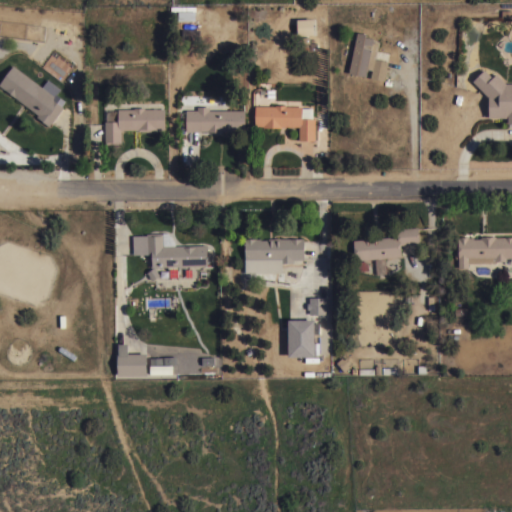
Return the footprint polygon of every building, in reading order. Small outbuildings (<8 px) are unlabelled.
[(313,19),(313,35),(297,36),(296,19),(313,19)] [(199,29),(199,42),(192,41),(192,43),(188,43),(188,41),(181,41),(182,28),(199,29)] [(356,32),(360,32),(363,33),(365,33),(364,36),(373,38),(372,40),(378,41),(375,58),(388,61),(383,80),(369,77),(371,69),(366,68),(365,76),(348,72),(356,32)] [(41,87),(45,82),(58,91),(52,99),(62,106),(48,125),(36,116),(38,114),(0,85),(0,81),(12,65),(41,87)] [(511,123),(506,123),(506,117),(488,117),(488,97),(472,80),(483,69),(491,77),(495,73),(505,83),(511,83),(511,123)] [(275,106),(275,105),(285,105),(285,106),(301,106),(301,118),(314,118),(314,140),(298,139),(298,126),(281,126),(281,127),(263,127),(263,125),(254,125),(254,105),(275,106)] [(197,109),(197,106),(208,106),(208,110),(244,110),(244,130),(238,130),(238,131),(234,131),(234,130),(221,130),(221,131),(207,131),(207,130),(200,130),(200,131),(185,131),(185,128),(179,128),(179,111),(185,111),(185,109),(197,109)] [(117,109),(133,108),(133,107),(144,107),(144,108),(164,108),(164,128),(156,129),(156,130),(137,130),(137,129),(120,129),(120,143),(104,143),(104,121),(106,121),(106,110),(117,110),(117,109)] [(354,260),(352,240),(396,236),(396,228),(417,226),(418,243),(399,244),(400,256),(354,260)] [(146,233),(162,233),(162,246),(206,244),(206,265),(185,266),(184,267),(179,267),(177,266),(151,266),(151,255),(146,255),(146,254),(132,254),(132,235),(146,235),(146,233)] [(511,257),(505,257),(505,261),(495,261),(495,262),(467,263),(467,267),(457,268),(457,258),(455,258),(454,248),(457,248),(457,237),(458,237),(458,236),(468,236),(468,237),(473,237),(473,238),(480,238),(480,236),(495,236),(495,237),(511,236),(511,257)] [(281,273),(244,273),(244,238),(255,238),(259,238),(259,240),(267,239),(267,238),(273,238),(274,237),(279,237),(280,238),(303,238),(303,259),(292,259),(292,262),(281,262),(281,273)] [(327,313),(318,313),(309,314),(309,297),(318,297),(318,298),(327,298),(327,313)] [(287,320),(313,320),(313,357),(287,357),(287,320)] [(117,375),(117,353),(146,353),(146,374),(117,375)] [(176,363),(165,364),(165,365),(164,365),(164,364),(162,364),(162,363),(149,364),(149,358),(175,356),(176,363)] [(335,362),(341,357),(343,359),(346,357),(350,362),(347,364),(349,367),(343,371),(335,362)]
